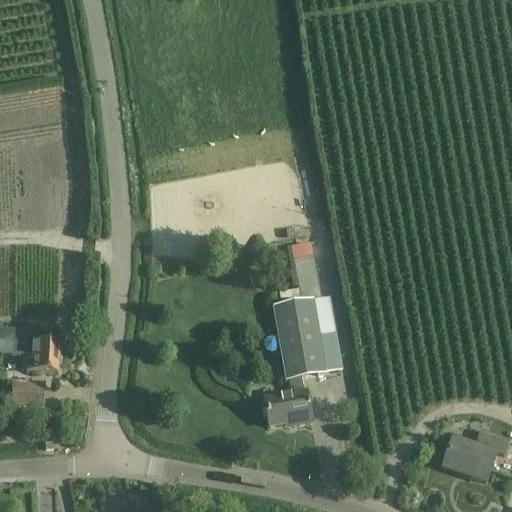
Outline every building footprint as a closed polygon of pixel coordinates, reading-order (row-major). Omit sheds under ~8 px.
[(311,246),(291,250),(294,263),(313,259),(311,246)] [(313,304),(321,302),(313,259),(294,263),(300,299),(281,303),(282,309),(273,310),(286,383),(289,383),(301,381),(325,376),(341,373),(335,338),(319,340),(313,304)] [(59,346),(14,343),(15,333),(0,332),(0,356),(1,357),(13,357),(27,358),(26,374),(58,376),(59,346)] [(304,395),(301,381),(289,383),(292,397),(264,402),(269,430),(293,426),(294,430),(311,427),(306,395),(304,395)] [(43,410),(44,387),(12,385),(11,409),(43,410)] [(504,459),(510,444),(480,434),(475,448),(453,440),(443,468),(470,478),(469,480),(486,486),(496,456),(504,459)]
